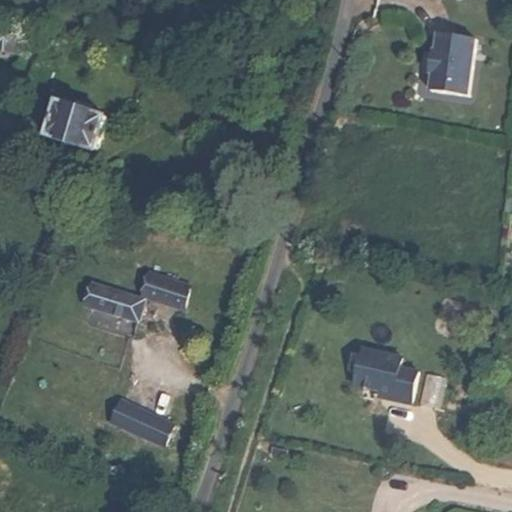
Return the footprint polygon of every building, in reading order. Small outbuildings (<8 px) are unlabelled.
[(0,51),(21,57),(26,41),(0,33),(0,51)] [(470,99),(480,43),(443,37),(440,54),(437,53),(434,75),(436,76),(433,93),(470,99)] [(36,76),(50,48),(34,42),(20,69),(36,76)] [(98,153),(109,116),(61,102),(50,137),(98,153)] [(242,222),(250,197),(235,192),(225,217),(242,222)] [(156,275),(150,298),(188,309),(195,285),(156,275)] [(140,323),(147,300),(97,286),(90,310),(140,323)] [(396,398),(415,402),(422,371),(404,367),(406,357),(367,349),(359,385),(383,390),(397,393),(396,398)] [(383,390),(382,395),(396,398),(397,393),(383,390)] [(179,423),(125,398),(117,418),(169,443),(179,423)]
